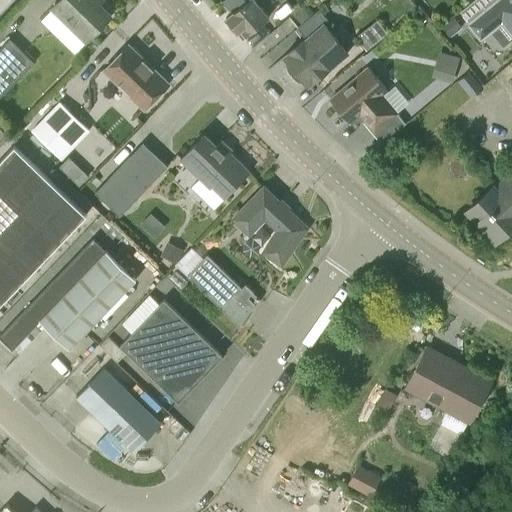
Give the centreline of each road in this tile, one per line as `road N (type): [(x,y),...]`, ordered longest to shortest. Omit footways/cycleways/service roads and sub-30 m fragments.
road 1 (unclassified): [(374,214),(189,483),(171,497),(119,498),(56,457),(0,404)]
road 2 (tertiary): [(374,214),(267,115),(170,0)]
road 3 (tertiary): [(511,312),(374,214)]
